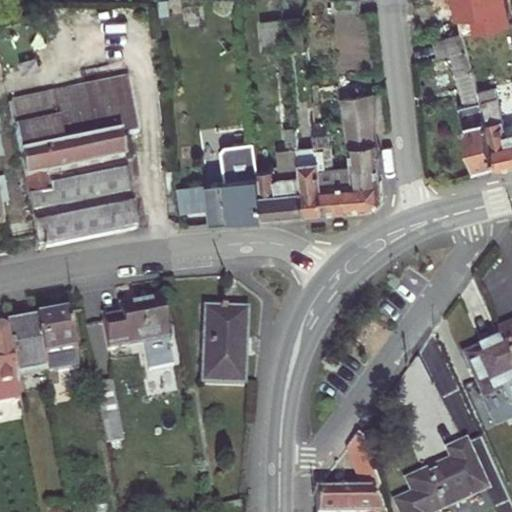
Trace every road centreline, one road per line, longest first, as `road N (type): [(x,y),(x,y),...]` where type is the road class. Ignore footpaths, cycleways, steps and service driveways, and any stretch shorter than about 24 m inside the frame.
road 1 (residential): [(0,279),(246,243),(278,244),(341,277)]
road 2 (tertiary): [(341,277),(294,356),(280,511)]
road 3 (residential): [(420,223),(388,0)]
